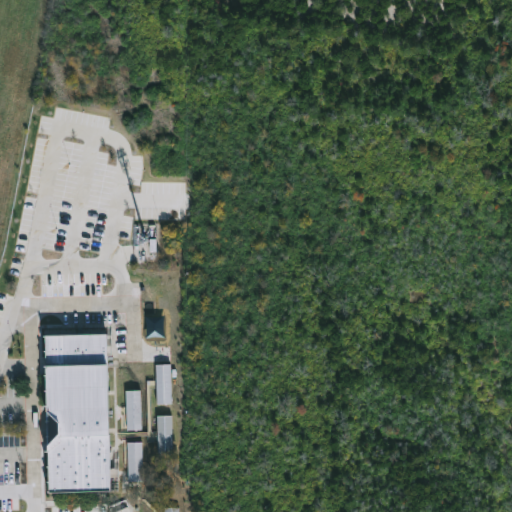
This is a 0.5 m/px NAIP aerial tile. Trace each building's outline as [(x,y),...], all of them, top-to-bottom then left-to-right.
[(115,362),(117,489),(54,490),(53,450),(50,450),(49,405),(52,405),(51,333),(114,332),(115,362)] [(171,364),(156,364),(157,404),(172,403),(171,364)] [(142,430),(141,390),(126,391),(127,430),(142,430)] [(158,416),(159,455),(173,454),(172,415),(158,416)] [(142,442),(128,442),(129,481),(143,481),(142,442)]
